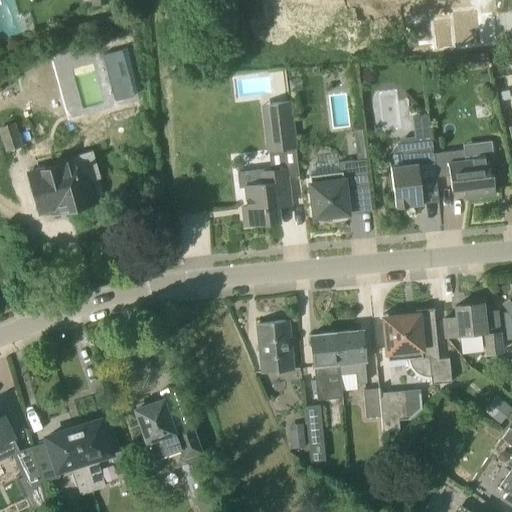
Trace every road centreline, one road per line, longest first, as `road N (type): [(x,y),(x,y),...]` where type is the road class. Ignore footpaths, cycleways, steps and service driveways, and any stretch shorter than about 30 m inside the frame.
road 1 (unclassified): [(209,281),(511,253)]
road 2 (residential): [(0,344),(112,302),(209,281)]
